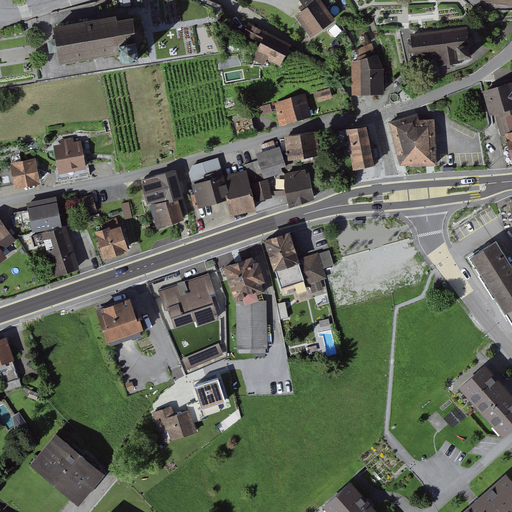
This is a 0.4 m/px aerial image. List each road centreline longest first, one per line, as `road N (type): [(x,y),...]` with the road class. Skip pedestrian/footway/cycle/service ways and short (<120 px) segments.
road 1 (primary): [(0,316),(329,206),(397,197)]
road 2 (residential): [(378,114),(0,203)]
road 3 (tertiary): [(511,353),(442,259),(424,193)]
road 4 (residential): [(511,50),(476,78),(378,114)]
